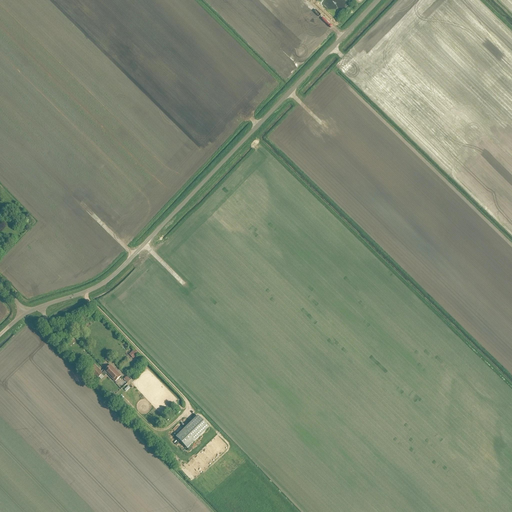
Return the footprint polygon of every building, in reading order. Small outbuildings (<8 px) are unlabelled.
[(133,359),(138,354),(134,350),(129,355),(133,359)] [(104,373),(103,374),(95,365),(90,370),(91,371),(90,372),(95,377),(94,377),(97,380),(99,378),(101,380),(106,375),(104,373)] [(121,377),(110,366),(104,372),(115,383),(121,377)] [(112,391),(110,393),(110,392),(107,396),(112,401),(115,397),(116,396),(112,391)] [(198,417),(176,438),(188,450),(209,429),(198,417)] [(179,424),(173,430),(178,435),(184,429),(179,424)]
